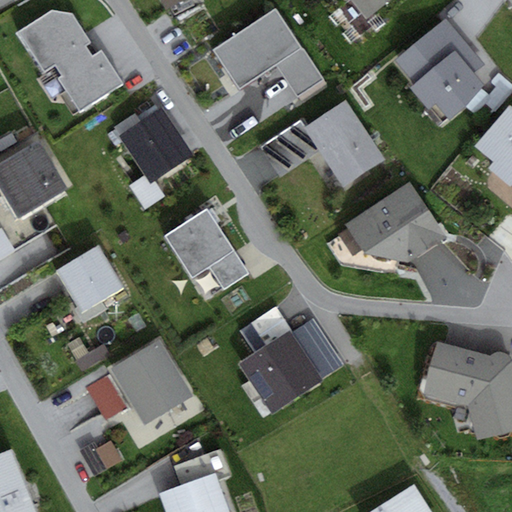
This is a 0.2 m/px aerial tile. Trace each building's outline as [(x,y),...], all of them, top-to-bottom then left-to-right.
[(351,0),(366,18),(388,0),(351,0)] [(274,7),(212,49),(240,89),(276,64),(298,96),(323,79),(274,7)] [(93,56),(86,44),(90,42),(72,13),(50,10),(18,29),(44,70),(56,63),(63,75),(58,78),(79,112),(123,85),(102,51),(93,56)] [(394,59),(413,83),(409,87),(426,107),(424,108),(438,126),(465,104),(484,83),(475,71),(485,63),(446,16),(394,59)] [(384,159),(346,100),(303,127),(341,186),(384,159)] [(511,105),(509,104),(475,145),(493,161),(488,167),(510,185),(511,183),(511,105)] [(164,105),(115,137),(146,185),(195,152),(164,105)] [(38,138),(0,160),(0,188),(17,216),(67,187),(38,138)] [(345,224),(365,252),(407,263),(446,237),(409,181),(345,224)] [(205,208),(165,236),(193,277),(208,266),(224,288),(249,271),(205,208)] [(98,244),(56,270),(78,305),(73,308),(83,323),(107,308),(101,299),(124,285),(98,244)] [(289,330),(239,364),(272,412),(322,379),(289,330)] [(158,338),(108,369),(110,372),(85,387),(104,419),(131,403),(143,423),(192,394),(158,338)] [(491,355),(437,341),(421,393),(467,405),(476,439),(511,429),(511,360),(511,361),(509,355),(503,351),(496,351),(491,355)] [(0,511),(36,511),(10,448),(0,452),(0,511)] [(182,484),(158,493),(164,511),(229,511),(218,479),(230,474),(221,449),(175,465),(182,484)] [(432,511),(414,483),(368,511),(432,511)]
